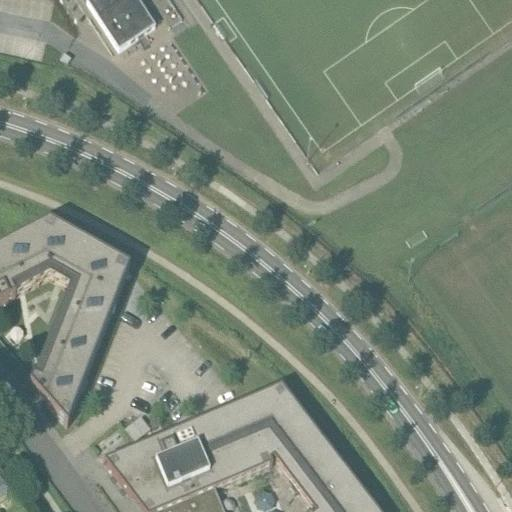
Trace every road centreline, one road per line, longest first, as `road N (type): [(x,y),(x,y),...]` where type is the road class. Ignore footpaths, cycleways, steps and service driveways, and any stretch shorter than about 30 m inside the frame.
road 1 (primary): [(435,455),(341,336),(244,249),(142,182),(0,122)]
road 2 (unclassified): [(0,394),(88,511)]
